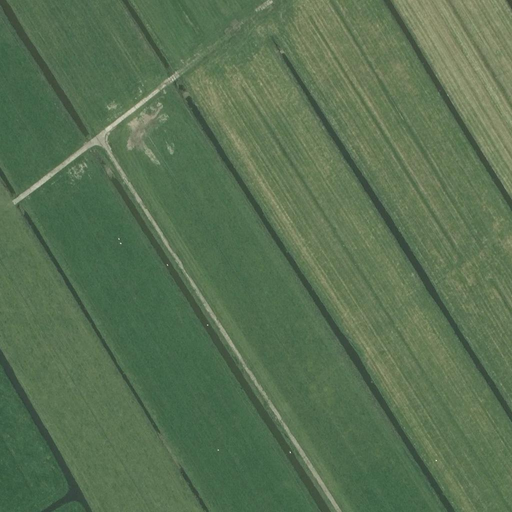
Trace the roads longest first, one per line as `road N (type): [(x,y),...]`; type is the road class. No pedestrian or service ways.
road 1 (track): [(338,511),(99,138)]
road 2 (track): [(13,203),(178,74)]
